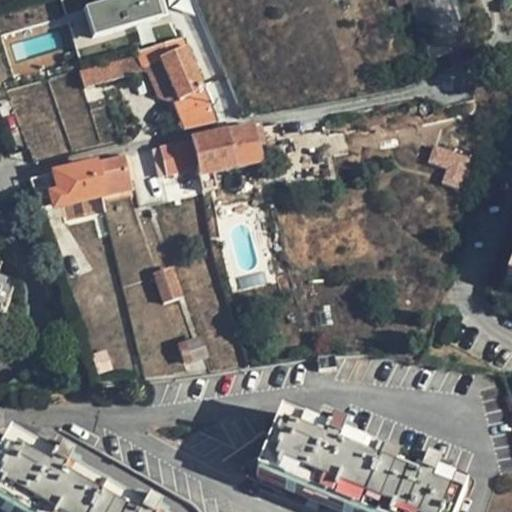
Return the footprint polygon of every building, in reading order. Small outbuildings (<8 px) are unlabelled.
[(166,26),(158,0),(131,0),(141,34),(166,26)] [(412,0),(433,59),(472,46),(455,0),(412,0)] [(169,52),(172,51),(169,39),(112,56),(121,86),(148,80),(143,59),(169,52)] [(179,93),(169,52),(143,59),(148,80),(153,99),(179,93)] [(159,116),(163,137),(187,131),(187,124),(179,93),(153,99),(159,116)] [(425,244),(401,115),(376,120),(400,249),(425,244)] [(256,136),(254,130),(220,136),(157,149),(164,178),(194,172),(196,181),(225,175),(258,167),(251,138),(256,136)] [(446,170),(442,184),(461,189),(471,157),(434,146),(428,165),(446,170)] [(164,178),(157,149),(151,150),(158,179),(164,178)] [(132,181),(126,155),(51,171),(58,205),(100,197),(98,188),(132,181)] [(51,171),(25,176),(36,209),(58,205),(51,171)] [(196,181),(201,197),(229,191),(225,175),(196,181)] [(332,372),(331,357),(315,359),(316,373),(332,372)] [(348,511),(456,511),(466,492),(275,412),(249,470),(348,511)] [(142,511),(0,434),(0,503),(16,511),(142,511)]
